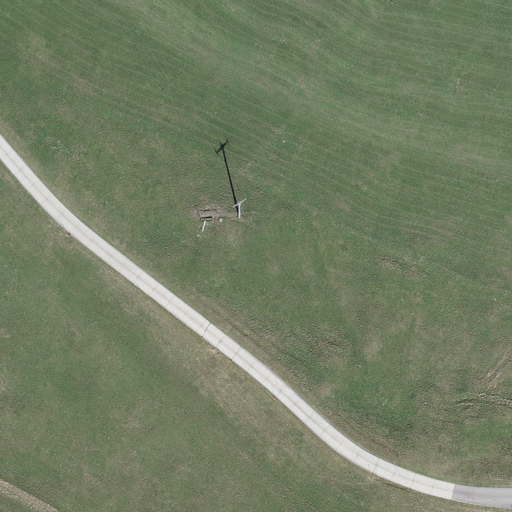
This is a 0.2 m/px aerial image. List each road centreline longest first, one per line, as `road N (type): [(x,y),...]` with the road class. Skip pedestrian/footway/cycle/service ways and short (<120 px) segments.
road 1 (unclassified): [(0,148),(75,228),(361,458),(420,484),(511,499)]
road 2 (track): [(0,72),(304,210),(511,292)]
